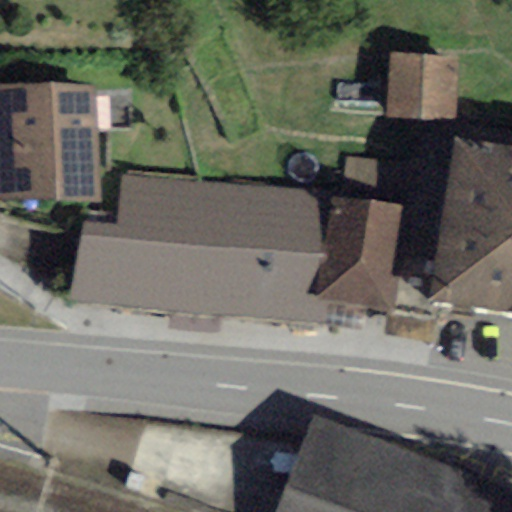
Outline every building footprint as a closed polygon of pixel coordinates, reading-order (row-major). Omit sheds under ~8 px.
[(456,66),(392,63),(389,126),(453,129),(456,66)] [(93,96),(0,97),(0,209),(95,208),(93,96)] [(511,163),(457,155),(430,316),(511,329),(511,163)] [(333,199),(123,179),(118,232),(79,228),(71,314),(320,338),(324,303),(333,208),(333,199)] [(404,215),(333,208),(324,303),(394,310),(404,215)] [(511,511),(511,498),(313,424),(279,511),(511,511)]
